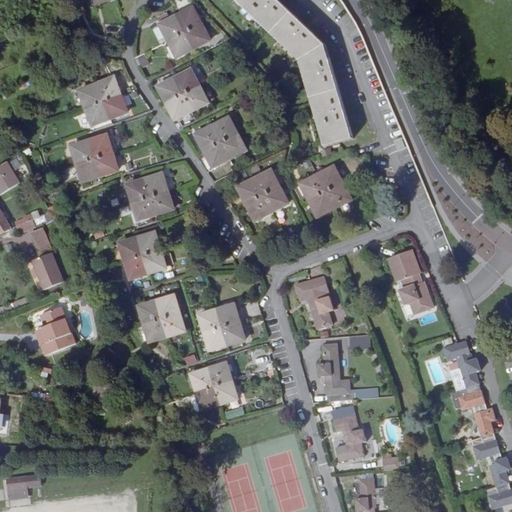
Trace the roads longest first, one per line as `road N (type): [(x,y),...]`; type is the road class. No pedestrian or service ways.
road 1 (residential): [(145,0),(126,30),(131,69),(270,273)]
road 2 (secondary): [(511,245),(461,199),(427,151),(356,0)]
road 3 (residential): [(420,219),(342,31),(308,0)]
road 4 (residential): [(336,511),(270,273)]
road 5 (residential): [(270,273),(420,219)]
